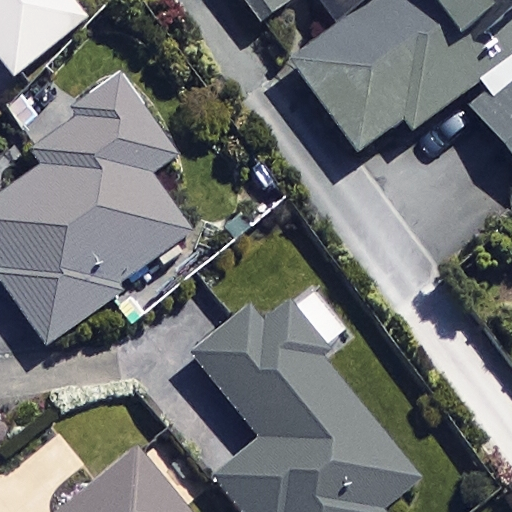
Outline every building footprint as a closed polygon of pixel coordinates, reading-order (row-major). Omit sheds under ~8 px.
[(91,29),(66,0),(0,0),(0,64),(19,87),(91,29)] [(511,0),(293,0),(319,35),(281,62),(346,154),(391,121),(399,132),(469,82),(511,50),(511,0)] [(511,50),(469,82),(479,97),(453,116),(510,195),(511,193),(511,50)] [(177,167),(129,92),(35,152),(50,176),(0,208),(0,278),(49,355),(124,307),(119,299),(197,248),(155,182),(177,167)] [(276,310),(198,373),(263,453),(221,487),(241,511),(415,511),(430,500),(276,310)] [(184,511),(143,462),(81,511),(184,511)]
